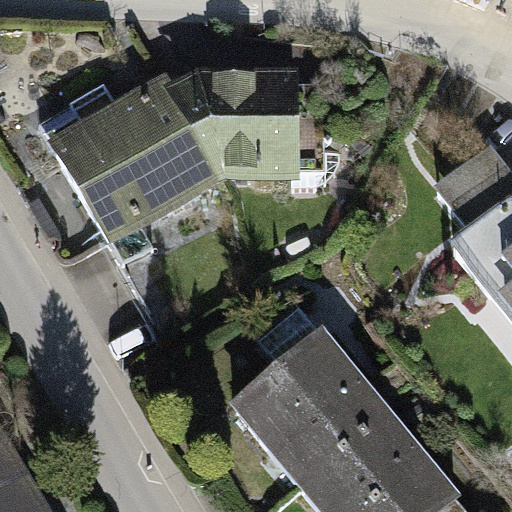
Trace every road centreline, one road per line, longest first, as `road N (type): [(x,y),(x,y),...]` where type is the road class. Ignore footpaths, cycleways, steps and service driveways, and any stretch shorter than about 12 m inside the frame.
road 1 (residential): [(0,256),(147,511)]
road 2 (residential): [(327,0),(426,20),(511,70)]
